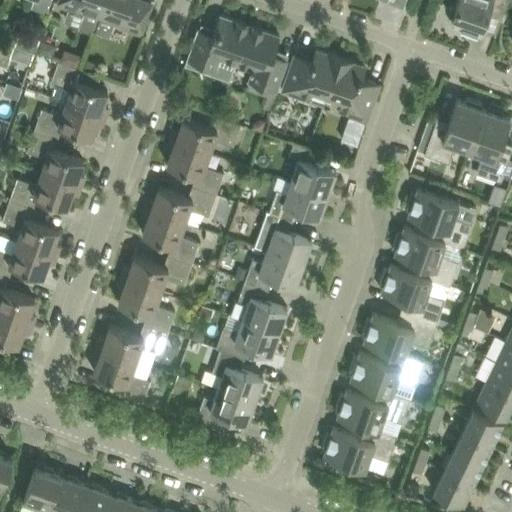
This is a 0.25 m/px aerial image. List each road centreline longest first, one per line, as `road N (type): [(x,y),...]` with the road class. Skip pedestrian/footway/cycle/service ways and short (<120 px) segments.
road 1 (residential): [(275,501),(364,246),(362,193),(410,44)]
road 2 (residential): [(35,416),(182,0)]
road 3 (tertiary): [(35,416),(275,501)]
road 4 (residential): [(282,0),(410,44)]
